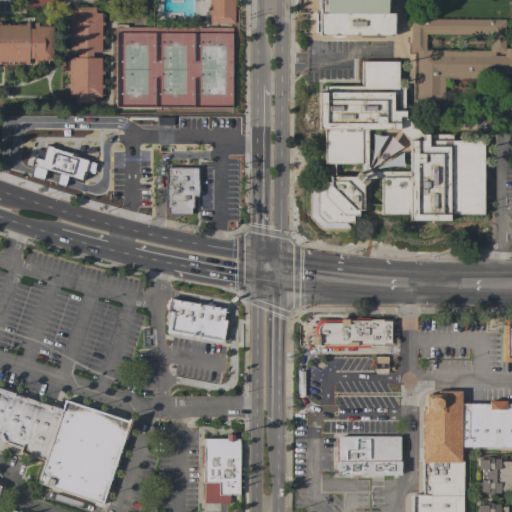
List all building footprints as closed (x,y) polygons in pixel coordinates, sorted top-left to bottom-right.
[(56,0),(57,1),(24,9),(21,0),(56,0)] [(209,0),(233,0),(233,23),(209,23),(209,0)] [(384,0),(384,13),(391,13),(391,36),(316,36),(316,33),(313,33),(312,9),(316,8),(316,0),(384,0)] [(73,102),(73,96),(67,96),(67,87),(64,87),(64,84),(67,84),(67,74),(64,74),(64,71),(67,71),(67,57),(76,57),(76,52),(67,52),(67,38),(65,38),(65,35),(68,35),(68,25),(65,25),(65,21),(68,21),(68,12),(73,12),(73,7),(94,7),(94,13),(100,13),(100,22),(103,22),(103,25),(100,25),(100,35),(103,35),(103,38),(100,38),(100,52),(91,52),(91,58),(100,57),(100,71),(102,71),(102,74),(100,74),(100,84),(102,84),(102,87),(99,87),(99,97),(94,97),(94,102),(73,102)] [(504,19),(504,48),(511,48),(511,73),(478,73),(478,78),(443,78),(443,99),(414,99),(415,51),(410,51),(410,18),(504,19)] [(51,60),(36,60),(36,64),(33,64),(33,58),(27,58),(27,64),(24,64),(24,62),(0,61),(0,24),(24,25),(24,22),(27,22),(27,28),(33,28),(33,22),(36,22),(36,26),(52,26),(51,60)] [(400,63),(360,63),(360,86),(315,86),(315,131),(322,131),(322,164),(360,164),(360,128),(400,128),(400,63)] [(406,139),(405,176),(378,178),(377,215),(406,214),(405,221),(446,221),(446,215),(480,215),(481,139),(406,139)] [(73,148),(73,145),(98,145),(98,172),(97,172),(97,187),(46,187),(47,148),(73,148)] [(164,167),(196,167),(196,178),(197,178),(197,196),(192,196),(192,208),(190,208),(190,215),(166,214),(166,208),(164,208),(164,167)] [(352,176),(324,175),(314,187),(314,213),(321,221),(350,222),(358,215),(360,184),(365,180),(355,172),(352,176)] [(168,300),(222,310),(220,321),(223,321),(220,341),(168,331),(171,313),(166,312),(168,300)] [(380,343),(380,345),(368,345),(368,347),(355,347),(355,345),(353,345),(353,347),(348,347),(348,345),(346,345),(346,347),(322,347),(322,344),(308,344),(308,334),(312,334),(312,332),(312,329),(312,327),(313,325),(315,323),(317,321),(319,320),(321,319),(322,319),(337,319),(337,318),(341,318),(341,316),(346,316),(346,320),(347,320),(347,318),(368,318),(368,319),(380,319),(380,320),(388,320),(388,343),(380,343)] [(502,318),(511,318),(511,362),(502,362),(502,318)] [(100,505),(36,483),(43,461),(18,452),(20,447),(3,441),(0,436),(0,388),(13,393),(12,395),(24,398),(60,409),(63,400),(127,420),(127,419),(129,419),(100,505)] [(461,511),(409,511),(410,495),(420,495),(421,406),(424,406),(424,394),(436,394),(436,391),(459,391),(459,403),(487,403),(487,401),(504,401),(504,404),(511,404),(511,447),(459,447),(459,455),(462,455),(461,511)] [(237,494),(228,494),(228,502),(203,502),(203,482),(201,482),(202,438),(224,438),(225,433),(233,433),(233,438),(238,438),(237,494)] [(397,436),(397,460),(398,461),(398,475),(334,475),(333,461),(335,460),(335,436),(397,436)] [(511,490),(500,490),(498,490),(498,493),(491,493),(491,494),(486,494),(486,492),(477,492),(477,482),(480,482),(480,481),(484,481),(484,471),(481,471),(481,469),(477,469),(477,458),(489,459),(489,457),(491,457),(491,458),(499,459),(499,462),(500,462),(500,461),(511,461),(511,462),(511,490)] [(511,511),(477,511),(477,505),(485,505),(485,502),(488,502),(488,503),(491,503),(491,504),(498,504),(498,507),(500,507),(500,506),(506,506),(506,511),(510,511),(510,506),(511,506),(511,511)]
